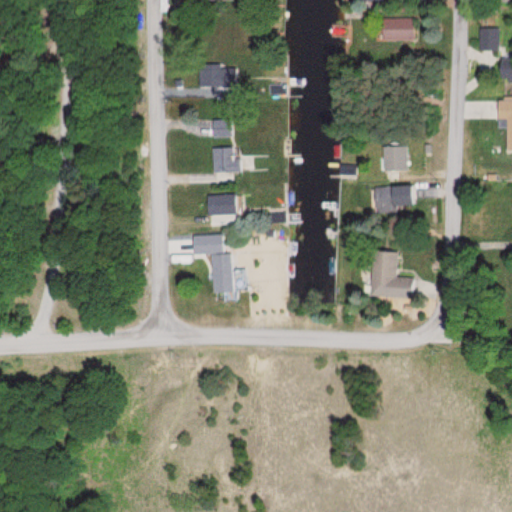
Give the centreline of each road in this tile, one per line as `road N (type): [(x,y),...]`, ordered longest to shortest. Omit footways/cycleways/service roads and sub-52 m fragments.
road 1 (residential): [(167,338),(152,0)]
road 2 (residential): [(436,330),(447,308),(458,0)]
road 3 (residential): [(167,338),(388,342),(436,330)]
road 4 (residential): [(0,344),(167,338)]
